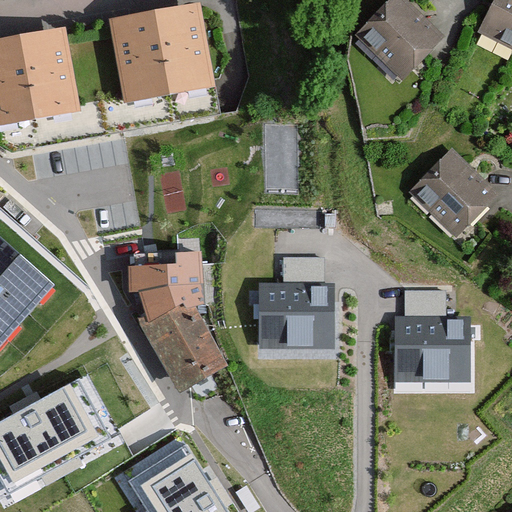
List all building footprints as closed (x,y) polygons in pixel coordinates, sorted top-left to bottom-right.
[(511,0),(500,0),(477,38),(511,58),(511,0)] [(404,1),(361,47),(407,91),(450,45),(404,1)] [(111,26),(124,108),(214,93),(200,11),(111,26)] [(0,45),(0,129),(80,116),(66,34),(0,45)] [(142,155),(149,206),(230,196),(223,145),(142,155)] [(412,201),(461,246),(501,203),(452,157),(412,201)] [(0,345),(0,346),(54,287),(0,238),(0,345)] [(145,335),(183,401),(230,374),(197,311),(191,292),(193,255),(131,257),(131,292),(145,335)] [(285,285),(262,285),(263,343),(330,342),(329,283),(322,283),(321,258),(285,259),(285,285)] [(445,291),(406,291),(406,316),(397,316),(397,377),(468,377),(468,316),(445,316),(445,291)] [(0,421),(0,478),(8,493),(41,475),(47,486),(85,465),(79,454),(111,437),(79,379),(0,421)] [(230,511),(188,445),(131,481),(151,511),(150,511),(230,511)]
